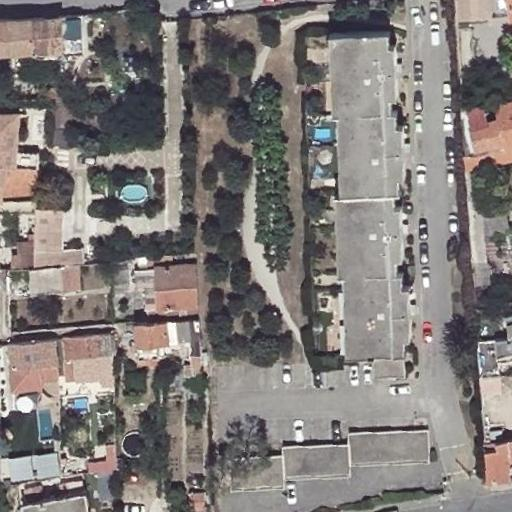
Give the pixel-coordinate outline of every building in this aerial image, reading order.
[(469,0),(455,0),(457,22),(471,20),(471,16),(469,0)] [(469,0),(471,16),(491,15),(489,0),(469,0)] [(61,15),(63,50),(83,50),(80,14),(61,15)] [(0,18),(0,52),(63,50),(61,15),(0,18)] [(389,42),(388,26),(337,29),(337,43),(331,43),(333,96),(340,95),(339,110),(348,109),(347,122),(340,122),(342,174),(349,175),(350,189),(343,189),(343,204),(338,204),(339,256),(344,255),(346,270),(353,271),(354,283),(347,283),(348,336),(355,336),(357,352),(370,351),(378,351),(403,350),(407,350),(405,334),(404,290),(405,282),(404,269),(398,269),(397,257),(396,213),(395,203),(394,192),(400,191),(401,175),(399,131),(399,122),(397,109),(391,109),(391,95),(389,52),(389,42)] [(45,94),(44,99),(55,99),(67,99),(67,89),(50,88),(45,94)] [(475,98),(466,101),(479,147),(489,144),(503,139),(499,117),(490,120),(483,96),(475,98)] [(67,99),(55,99),(54,128),(100,130),(101,115),(66,113),(67,99)] [(499,117),(503,139),(506,145),(511,143),(511,101),(496,105),(499,117)] [(348,109),(339,110),(340,122),(347,122),(348,109)] [(0,111),(0,128),(1,128),(1,151),(16,151),(16,118),(4,118),(5,112),(0,111)] [(1,151),(2,165),(37,164),(38,151),(16,151),(1,151)] [(37,164),(2,165),(1,199),(36,197),(37,164)] [(466,167),(471,237),(487,233),(509,228),(506,211),(502,200),(485,202),(482,165),(466,167)] [(1,199),(0,199),(0,212),(35,211),(35,208),(36,197),(1,199)] [(35,211),(36,220),(53,221),(53,248),(62,248),(63,209),(35,208),(35,211)] [(53,221),(36,220),(35,240),(34,265),(63,262),(62,248),(53,248),(53,221)] [(487,233),(471,237),(473,261),(489,260),(487,233)] [(18,241),(19,253),(28,253),(28,264),(34,265),(35,240),(18,241)] [(76,247),(62,248),(63,262),(78,260),(76,247)] [(172,264),(171,252),(139,254),(139,262),(145,262),(145,267),(158,266),(172,264)] [(13,254),(13,266),(28,264),(28,253),(19,253),(13,254)] [(78,260),(63,262),(65,288),(80,286),(78,260)] [(473,261),(475,283),(490,283),(489,260),(473,261)] [(34,265),(28,264),(31,291),(65,288),(63,262),(34,265)] [(198,302),(196,263),(172,264),(158,266),(159,305),(198,302)] [(158,266),(145,267),(147,306),(159,305),(158,266)] [(353,271),(346,270),(347,283),(354,283),(353,271)] [(147,306),(148,321),(199,314),(198,302),(159,305),(147,306)] [(148,321),(138,320),(139,341),(157,339),(191,337),(201,338),(199,314),(148,321)] [(492,341),(494,356),(511,351),(511,315),(503,317),(507,338),(492,341)] [(114,351),(112,330),(64,336),(64,384),(101,384),(102,387),(115,386),(114,351)] [(348,336),(350,352),(357,352),(355,336),(348,336)] [(60,374),(57,337),(9,343),(12,392),(41,390),(39,376),(53,375),(60,374)] [(202,350),(201,338),(191,337),(192,351),(202,350)] [(157,339),(139,341),(139,355),(157,354),(157,339)] [(481,376),(495,373),(494,356),(492,341),(478,343),(481,376)] [(202,363),(202,350),(192,351),(192,364),(202,363)] [(405,373),(403,350),(378,351),(377,356),(377,373),(405,373)] [(499,438),(495,373),(481,376),(485,439),(499,438)] [(350,430),(350,443),(351,461),(430,460),(429,429),(350,430)] [(506,447),(507,436),(499,438),(485,439),(485,450),(506,447)] [(283,445),(283,454),(284,475),(350,473),(351,461),(350,443),(283,445)] [(508,476),(509,463),(507,447),(506,447),(485,450),(487,479),(508,476)] [(284,475),(283,454),(231,455),(232,486),(284,484),(284,475)] [(63,463),(62,459),(33,462),(31,455),(21,456),(24,478),(63,475),(63,463)] [(90,463),(91,473),(109,470),(108,462),(90,463)] [(87,480),(71,483),(72,491),(89,490),(87,480)] [(194,496),(206,495),(207,480),(195,481),(194,496)] [(65,495),(47,497),(30,501),(26,501),(27,511),(93,511),(89,490),(72,491),(71,483),(64,484),(65,495)] [(30,501),(47,497),(45,485),(28,488),(30,501)]
